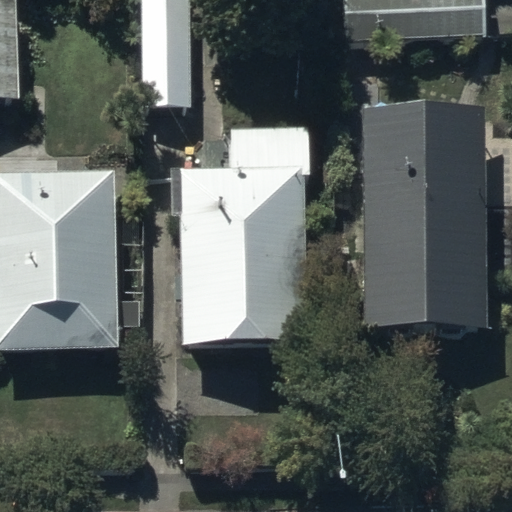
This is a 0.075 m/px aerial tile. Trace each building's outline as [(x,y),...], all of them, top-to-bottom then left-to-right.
[(192,3),(145,4),(148,129),(195,128),(192,3)] [(487,5),(351,10),(352,63),(489,58),(487,5)] [(0,23),(0,127),(20,127),(17,23),(0,23)] [(489,135),(366,137),(369,359),(493,357),(489,135)] [(233,200),(186,201),(190,374),(311,371),(307,203),(313,203),(312,150),(232,151),(233,200)] [(119,198),(0,199),(0,377),(121,376),(119,198)]
